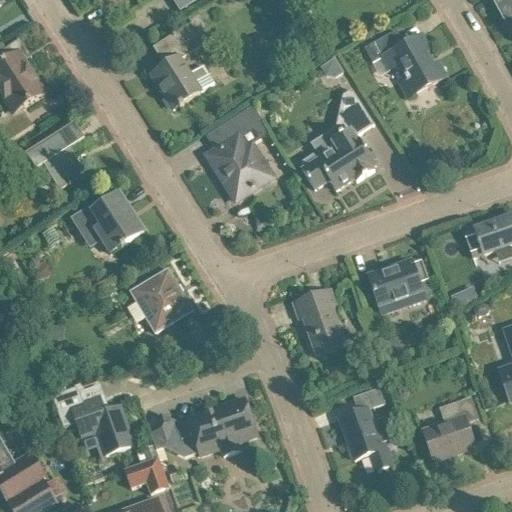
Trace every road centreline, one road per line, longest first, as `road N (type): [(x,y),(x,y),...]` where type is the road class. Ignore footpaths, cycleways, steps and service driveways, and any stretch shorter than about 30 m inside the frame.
road 1 (residential): [(229,288),(49,0)]
road 2 (residential): [(229,288),(511,182)]
road 3 (residential): [(326,511),(271,358)]
road 4 (residential): [(271,358),(141,404)]
road 5 (residential): [(511,113),(446,0)]
